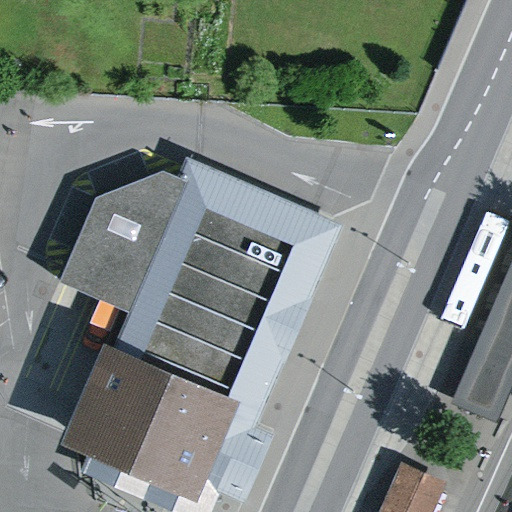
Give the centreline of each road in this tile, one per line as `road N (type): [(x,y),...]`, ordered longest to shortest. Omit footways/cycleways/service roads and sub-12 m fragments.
road 1 (tertiary): [(457,151),(415,187),(277,511)]
road 2 (tertiary): [(327,511),(457,204),(457,151)]
road 3 (tertiary): [(511,29),(457,151)]
